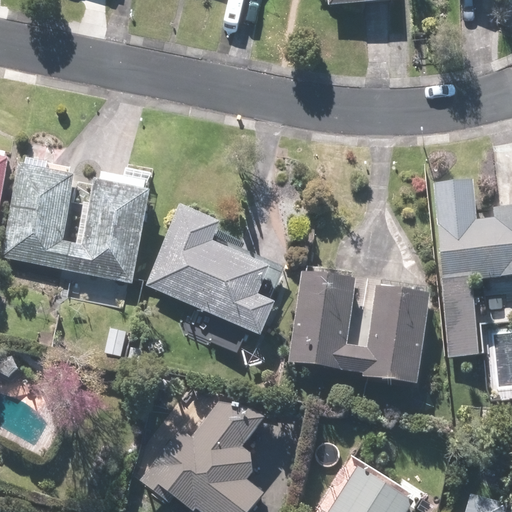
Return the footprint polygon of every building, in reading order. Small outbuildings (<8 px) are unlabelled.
[(396,0),(327,0),(328,9),(396,5),(396,0)] [(152,193),(19,168),(1,262),(134,287),(152,193)] [(258,297),(271,268),(215,243),(223,228),(178,207),(142,286),(260,340),(276,305),(258,297)] [(476,283),(511,281),(511,209),(498,210),(499,224),(438,226),(443,359),(479,358),(476,283)] [(367,352),(345,348),(355,280),(301,272),(287,366),(419,385),(433,291),(377,283),(367,352)] [(265,419),(220,390),(189,438),(172,426),(135,483),(153,495),(142,511),(248,511),(262,492),(247,483),(262,461),(245,450),(265,419)] [(349,458),(315,511),(411,511),(419,500),(349,458)] [(501,511),(504,503),(467,494),(462,511),(501,511)]
